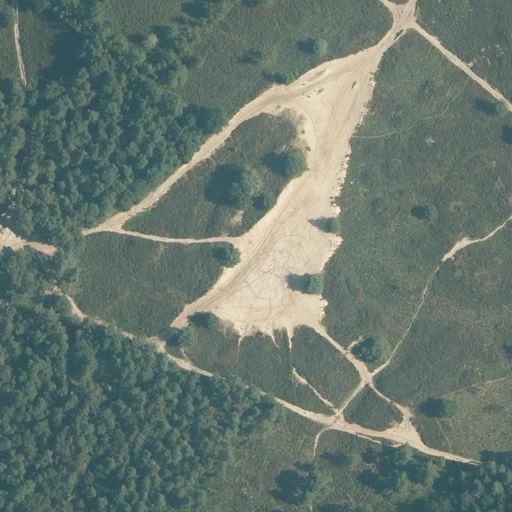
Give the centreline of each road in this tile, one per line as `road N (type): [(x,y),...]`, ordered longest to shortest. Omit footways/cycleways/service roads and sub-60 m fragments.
road 1 (track): [(381,49),(226,292),(84,386),(43,435),(0,469)]
road 2 (track): [(511,479),(338,428),(193,373),(127,334),(101,330),(71,310),(46,263),(0,248)]
road 3 (track): [(411,447),(405,411),(324,337),(310,291),(347,128),(381,49),(409,24),(417,0)]
road 4 (track): [(511,219),(446,258),(385,362),(331,425)]
road 5 (track): [(13,0),(29,119),(23,170),(0,211)]
road 6 (track): [(380,0),(511,109)]
